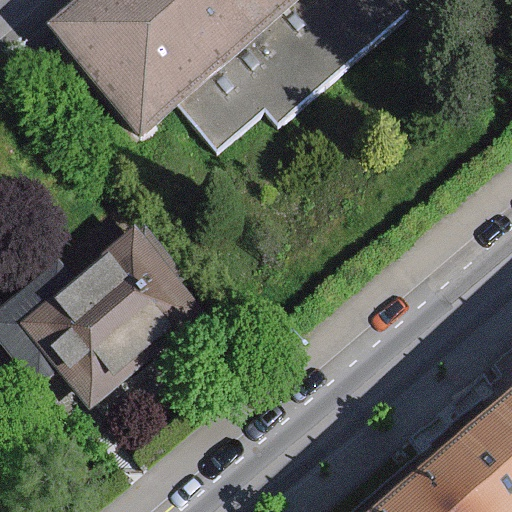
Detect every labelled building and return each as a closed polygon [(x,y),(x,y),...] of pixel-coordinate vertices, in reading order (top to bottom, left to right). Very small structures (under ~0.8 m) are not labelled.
[(92,0),(47,39),(141,147),(181,113),(220,158),(267,118),(278,132),(421,9),(413,0),(92,0)] [(0,116),(34,86),(10,59),(0,68),(0,116)] [(140,244),(134,236),(19,332),(89,416),(204,321),(176,288),(183,282),(146,239),(140,244)] [(511,359),(495,374),(511,394),(511,359)] [(511,511),(511,420),(402,511),(511,511)]
